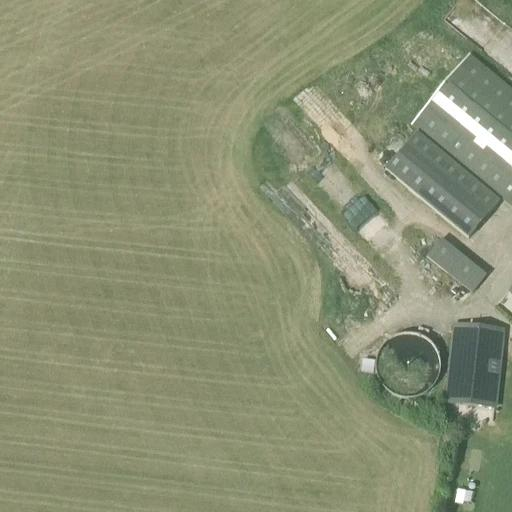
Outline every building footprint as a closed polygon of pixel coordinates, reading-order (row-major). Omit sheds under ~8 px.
[(494,52),(511,31),(511,30),(477,0),(469,0),(454,18),(494,52)] [(511,211),(511,210),(511,97),(465,59),(409,128),(511,211)] [(306,108),(320,96),(314,88),(299,100),(306,108)] [(466,242),(496,205),(413,136),(382,173),(466,242)] [(301,186),(280,209),(286,215),(308,192),(301,186)] [(435,266),(449,249),(440,242),(426,259),(435,266)] [(485,278),(476,271),(462,288),(471,295),(485,278)] [(495,413),(504,332),(451,326),(442,407),(495,413)] [(406,402),(411,402),(416,400),(421,398),(425,396),(429,393),(432,389),(435,384),(437,380),(438,375),(439,369),(438,364),(437,359),(435,355),(432,350),(429,346),(425,343),(421,340),(416,338),(411,337),(406,337),(401,337),(396,338),(391,340),(387,343),(383,346),(380,350),(377,355),(375,359),(374,364),(373,369),(374,375),(375,380),(377,384),(380,389),(383,392),(387,396),(391,398),(396,400),(401,402),(406,402)] [(466,451),(464,469),(479,471),(481,453),(466,451)]
